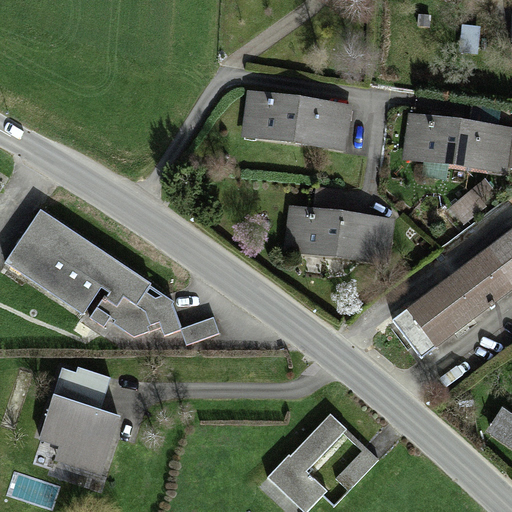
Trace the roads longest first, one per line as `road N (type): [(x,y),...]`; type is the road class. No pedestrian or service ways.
road 1 (secondary): [(505,511),(244,284),(0,130)]
road 2 (unknown): [(370,388),(452,360),(511,316)]
